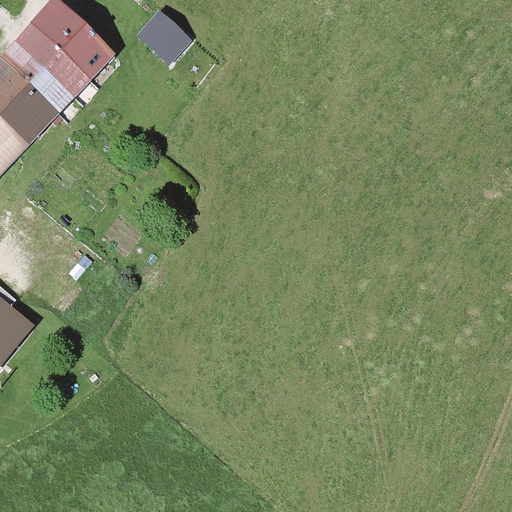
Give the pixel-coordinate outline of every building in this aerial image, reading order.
[(58,5),(34,30),(87,80),(105,60),(111,54),(58,5)] [(186,37),(164,18),(145,40),(167,59),(186,37)] [(34,30),(19,48),(72,96),(87,80),(34,30)] [(19,48),(4,64),(57,113),(72,96),(19,48)] [(56,113),(57,113),(4,64),(0,68),(0,119),(27,145),(49,121),(56,127),(63,120),(56,113)] [(0,119),(0,173),(27,145),(0,119)] [(0,367),(31,330),(10,311),(17,304),(0,289),(0,367)] [(84,360),(70,349),(28,403),(42,414),(84,360)]
